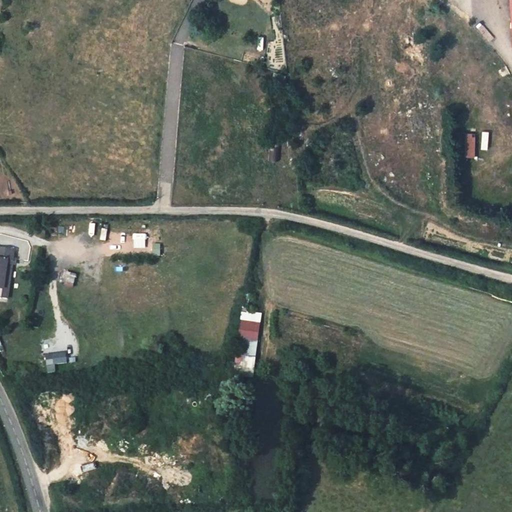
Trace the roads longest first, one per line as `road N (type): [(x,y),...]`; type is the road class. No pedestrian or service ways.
road 1 (unclassified): [(160,209),(269,212),(511,276)]
road 2 (unclassified): [(160,209),(176,44),(198,0)]
road 3 (unclassified): [(0,210),(160,209)]
